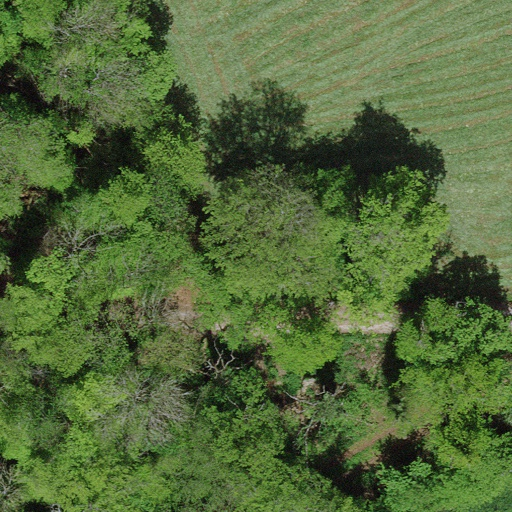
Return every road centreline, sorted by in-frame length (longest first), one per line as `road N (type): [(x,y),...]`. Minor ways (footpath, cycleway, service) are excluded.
road 1 (track): [(0,289),(210,316),(349,321),(511,313)]
road 2 (track): [(511,363),(398,439),(255,511)]
